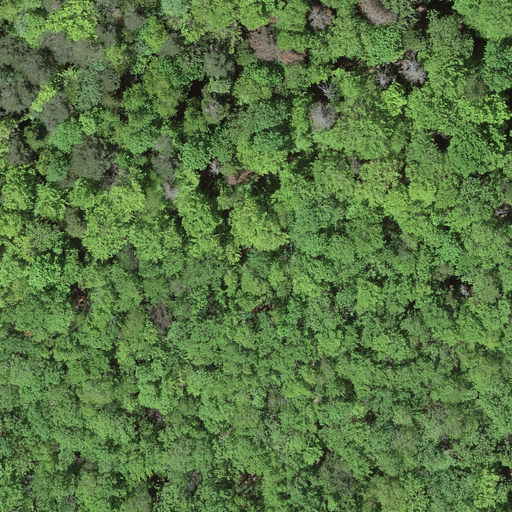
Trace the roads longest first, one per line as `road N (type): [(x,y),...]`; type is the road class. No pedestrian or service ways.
road 1 (track): [(505,0),(141,125),(0,159)]
road 2 (track): [(151,0),(0,87)]
